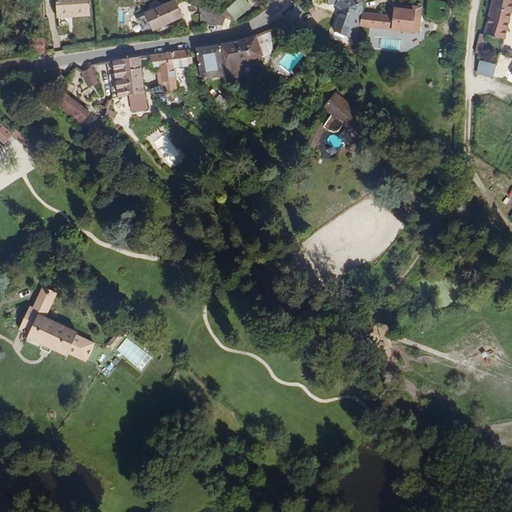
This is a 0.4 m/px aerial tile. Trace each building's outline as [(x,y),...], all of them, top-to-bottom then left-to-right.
[(94,15),(92,0),(65,0),(61,0),(62,21),(73,21),(72,17),(94,15)] [(238,17),(255,4),(251,0),(235,0),(229,5),(238,17)] [(298,16),(313,6),(309,0),(307,0),(291,10),(298,16)] [(354,32),(358,11),(353,9),(356,0),(337,0),(337,1),(345,5),(341,29),(354,32)] [(410,15),(412,0),(402,0),(394,1),(395,21),(406,21),(410,15)] [(511,0),(496,0),(490,29),(508,33),(511,12),(511,0)] [(189,20),(185,1),(148,8),(150,24),(160,22),(161,26),(189,20)] [(226,21),(228,13),(212,7),(208,18),(226,21)] [(251,58),(279,46),(276,23),(259,34),(237,41),(222,44),(226,69),(245,64),(251,58)] [(48,52),(47,38),(33,39),(34,55),(48,52)] [(226,69),(222,44),(201,47),(206,73),(210,76),(212,76),(227,73),(226,69)] [(200,65),(198,56),(195,56),(194,47),(170,50),(171,51),(174,68),(182,67),(200,65)] [(277,65),(288,73),(302,56),(291,48),(277,65)] [(174,68),(171,51),(153,54),(156,71),(162,70),(168,69),(174,68)] [(154,106),(145,55),(118,59),(125,96),(135,94),(138,109),(140,110),(147,110),(154,106)] [(496,64),(479,60),(476,72),(492,77),(496,64)] [(101,78),(93,64),(89,64),(83,72),(92,84),(101,78)] [(186,91),(182,67),(174,68),(168,69),(171,85),(173,93),(186,91)] [(171,85),(168,69),(162,70),(168,87),(171,85)] [(0,86),(14,84),(13,78),(0,79),(0,86)] [(318,146),(331,121),(341,125),(346,125),(352,118),(364,127),(362,101),(355,95),(351,99),(346,94),(349,90),(342,84),(329,100),(337,106),(332,116),(323,112),(309,141),(318,146)] [(177,101),(173,93),(171,85),(168,87),(162,92),(173,105),(177,101)] [(92,112),(63,89),(56,102),(83,123),(92,112)] [(351,99),(355,95),(349,90),(346,94),(351,99)] [(214,101),(224,109),(229,103),(219,94),(214,101)] [(372,133),(370,107),(362,101),(364,127),(372,133)] [(11,138),(0,128),(0,142),(4,147),(11,138)] [(17,129),(12,134),(27,147),(32,142),(17,129)] [(52,304),(56,295),(42,288),(38,297),(52,304)] [(77,336),(44,319),(52,304),(38,297),(35,303),(41,306),(37,312),(31,309),(29,308),(17,331),(28,335),(26,340),(65,359),(66,356),(84,365),(93,347),(76,338),(77,336)] [(37,312),(41,306),(35,303),(31,309),(37,312)] [(502,335),(508,332),(498,315),(492,318),(502,335)] [(114,350),(122,335),(118,332),(109,347),(114,350)] [(65,359),(26,340),(24,344),(62,364),(65,359)]
